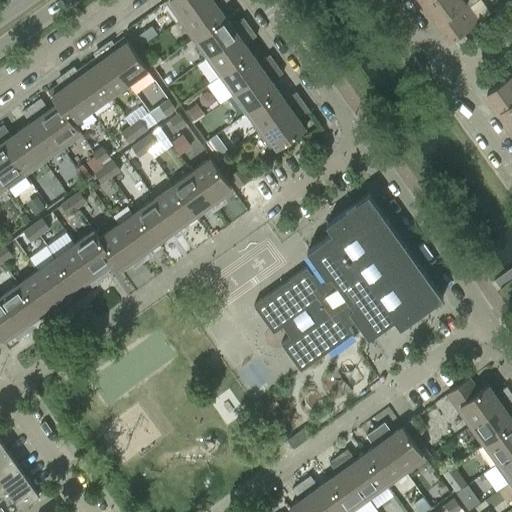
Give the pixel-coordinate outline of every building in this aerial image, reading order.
[(179,20),(206,0),(165,0),(179,20)] [(225,15),(218,6),(216,2),(218,0),(219,0),(222,3),(226,0),(206,0),(179,20),(193,38),(225,15)] [(437,23),(466,2),(464,0),(431,0),(424,5),(437,23)] [(450,41),(479,21),(466,2),(437,23),(450,41)] [(206,57),(249,26),(243,17),(235,22),(238,25),(234,28),(225,15),(193,38),(206,57)] [(251,52),(245,43),(242,39),(246,37),(248,40),(256,35),(249,26),(206,57),(219,75),(251,52)] [(147,69),(124,36),(111,46),(108,41),(102,46),(128,82),(147,69)] [(128,82),(102,46),(96,50),(99,54),(86,63),(109,96),(128,82)] [(232,94),(276,63),(269,54),(262,59),(264,63),(261,65),(251,52),(219,75),(232,94)] [(109,96),(86,63),(74,72),(71,68),(65,72),(91,109),(109,96)] [(278,89),(271,80),(269,76),(272,74),(275,77),(282,72),(276,63),(232,94),(246,112),(278,89)] [(91,109),(65,72),(59,76),(62,81),(48,90),(56,102),(57,101),(72,122),(73,121),(91,109)] [(500,111),(511,101),(511,74),(486,92),(500,111)] [(259,131),(302,100),(296,91),(288,96),(291,100),(287,102),(278,89),(246,112),(259,131)] [(82,133),(73,121),(72,122),(57,101),(56,102),(45,111),(42,107),(46,105),(40,97),(31,104),(62,147),(82,133)] [(175,107),(168,98),(159,105),(166,114),(175,107)] [(305,127),(298,117),(295,114),(299,111),(301,115),(309,109),(302,100),(259,131),(273,150),(305,127)] [(511,128),(511,101),(500,111),(511,128)] [(62,147),(31,104),(22,110),(27,118),(31,115),(33,119),(20,128),(44,160),(62,147)] [(185,122),(179,112),(169,119),(176,128),(185,122)] [(147,128),(140,118),(131,125),(137,135),(147,128)] [(44,160),(20,128),(8,137),(5,134),(9,131),(3,124),(0,125),(0,138),(25,174),(32,183),(50,170),(43,161),(44,160)] [(137,135),(131,125),(121,132),(128,141),(137,135)] [(157,142),(150,133),(141,139),(147,149),(157,142)] [(25,174),(0,138),(0,178),(6,187),(25,174)] [(147,149),(141,139),(132,146),(138,155),(147,149)] [(109,155),(102,146),(93,152),(99,162),(109,155)] [(234,189),(211,157),(191,171),(217,208),(223,203),(220,199),(234,189)] [(120,169),(113,159),(104,166),(110,175),(120,169)] [(110,175),(104,166),(94,173),(101,182),(110,175)] [(249,179),(240,167),(230,174),(239,186),(249,179)] [(217,208),(191,171),(173,184),(196,216),(209,207),(212,212),(217,208)] [(196,216),(173,184),(154,197),(180,234),(186,230),(183,225),(196,216)] [(86,200),(79,191),(70,197),(77,207),(86,200)] [(442,296),(368,193),(326,223),(332,231),(307,249),(319,267),(311,273),(306,266),(253,303),(273,331),(282,324),(290,335),(281,342),(300,369),(353,331),(348,324),(356,319),(369,336),(394,318),(400,326),(442,296)] [(77,207),(70,197),(61,204),(67,213),(77,207)] [(180,234),(154,197),(136,211),(159,243),(171,234),(175,238),(180,234)] [(159,243),(136,211),(117,224),(143,261),(149,256),(146,252),(159,243)] [(49,227),(42,217),(33,224),(39,233),(49,227)] [(39,233),(33,224),(23,231),(30,240),(39,233)] [(143,261),(117,224),(99,236),(99,237),(116,262),(115,262),(121,270),(134,260),(137,265),(143,261)] [(116,262),(99,237),(99,236),(94,229),(74,243),(101,279),(107,275),(103,271),(115,262),(116,262)] [(101,279),(74,243),(56,256),(79,288),(92,279),(95,284),(101,279)] [(11,254),(5,244),(0,247),(0,257),(2,260),(11,254)] [(79,288),(56,256),(37,269),(63,306),(69,302),(66,298),(79,288)] [(63,306),(37,269),(18,283),(41,315),(54,306),(57,310),(63,306)] [(41,315),(18,283),(0,295),(0,296),(26,333),(32,329),(29,324),(41,315)] [(26,333),(0,296),(0,337),(3,342),(17,333),(20,337),(26,333)] [(469,426),(511,394),(511,393),(506,385),(498,391),(501,394),(497,397),(488,383),(478,390),(469,377),(446,393),(469,426)] [(511,422),(511,417),(508,412),(506,408),(509,406),(511,409),(511,408),(511,394),(469,426),(482,444),(511,422)] [(298,423),(297,411),(279,411),(280,423),(298,423)] [(425,426),(417,414),(407,421),(415,433),(425,426)] [(425,457),(402,425),(388,435),(386,432),(389,429),(384,421),(375,428),(406,471),(425,457)] [(496,463),(511,451),(511,422),(482,444),(496,463)] [(293,448),(310,436),(303,427),(286,439),(293,448)] [(406,471),(375,428),(366,435),(371,442),(375,440),(377,443),(364,452),(387,485),(406,471)] [(0,466),(12,458),(0,440),(0,466)] [(387,485),(364,452),(351,461),(349,458),(352,456),(347,448),(338,454),(369,498),(387,485)] [(511,479),(511,451),(496,463),(509,481),(511,479)] [(369,498),(338,454),(329,461),(334,469),(337,466),(340,470),(327,479),(350,511),(369,498)] [(38,494),(12,458),(0,466),(0,491),(8,485),(16,496),(15,500),(20,507),(34,497),(34,498),(38,494)] [(349,511),(350,511),(327,479),(314,488),(312,484),(315,482),(310,474),(301,481),(322,511),(349,511)] [(459,474),(449,481),(456,491),(466,484),(459,474)] [(322,511),(301,481),(292,487),(297,495),(300,493),(303,496),(289,506),(293,511),(322,511)] [(453,511),(461,507),(454,497),(444,504),(450,511),(453,511)]
